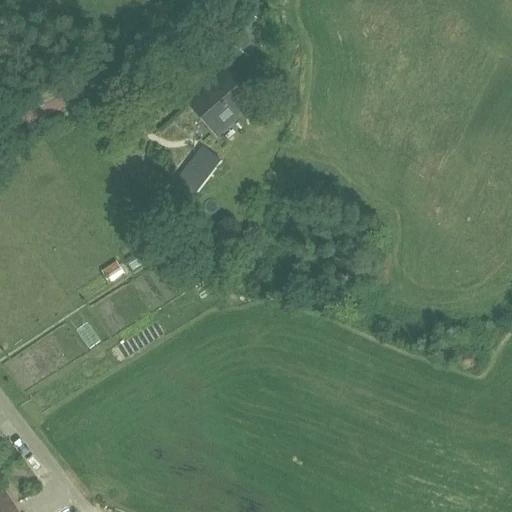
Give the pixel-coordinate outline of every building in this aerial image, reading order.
[(238,10),(221,41),(249,58),(266,25),(238,10)] [(257,99),(228,67),(188,104),(216,135),(257,99)] [(202,146),(175,182),(194,196),(214,170),(203,162),(211,152),(202,146)] [(116,280),(131,271),(124,260),(109,269),(116,280)] [(0,511),(19,511),(5,490),(0,492),(0,511)]
